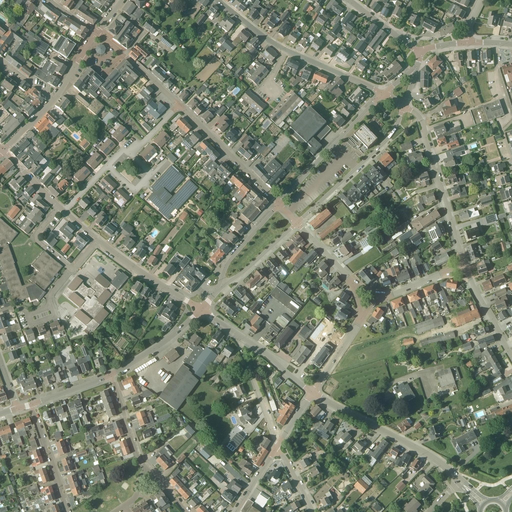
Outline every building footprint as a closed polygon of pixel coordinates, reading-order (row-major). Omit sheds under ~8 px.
[(22,8),(27,0),(18,0),(17,0),(15,0),(13,3),(16,5),(17,5),(20,7),(17,10),(20,11),(22,8)] [(27,15),(19,24),(22,26),(33,12),(32,12),(35,7),(32,5),(35,0),(28,0),(23,8),(28,12),(26,14),(27,15)] [(70,11),(77,0),(67,0),(63,6),(70,11)] [(103,13),(112,0),(97,0),(93,6),(95,7),(103,13)] [(135,5),(139,9),(145,0),(129,0),(129,1),(135,5)] [(187,0),(188,0),(192,0),(190,3),(189,3),(182,11),(183,11),(181,13),(184,16),(186,14),(187,15),(199,0),(187,0)] [(204,8),(209,2),(205,0),(199,0),(187,15),(193,19),(200,9),(199,9),(201,6),(204,8)] [(236,10),(244,0),(236,0),(232,6),(236,10)] [(248,0),(248,1),(246,0),(244,0),(236,10),(237,11),(239,9),(243,12),(246,8),(249,11),(256,1),(253,0),(252,0),(251,2),(248,0)] [(338,16),(343,10),(335,4),(336,3),(332,0),(326,9),(332,13),(333,12),(338,16)] [(383,4),(384,0),(380,0),(377,4),(375,3),(370,10),(376,14),(381,7),(383,4)] [(253,20),(258,14),(255,12),(258,8),(257,7),(260,3),(257,1),(256,1),(249,11),(251,12),(248,16),(253,20)] [(98,17),(94,14),(93,14),(91,17),(89,15),(89,14),(86,12),(88,9),(82,5),(83,4),(79,2),(75,9),(78,11),(75,14),(93,26),(97,20),(96,20),(98,17)] [(144,12),(143,11),(139,9),(135,5),(134,7),(128,2),(121,11),(129,16),(125,20),(126,21),(132,25),(137,19),(138,20),(137,22),(139,24),(142,20),(140,18),(144,12)] [(410,11),(414,4),(410,2),(406,9),(410,11)] [(386,18),(388,14),(392,7),(390,6),(391,4),(387,3),(386,4),(380,15),(386,18)] [(44,15),(49,8),(45,4),(43,6),(41,4),(37,8),(35,7),(32,12),(33,12),(34,10),(37,13),(42,17),(43,16),(43,17),(44,15)] [(216,12),(218,10),(213,6),(206,15),(209,17),(210,16),(213,19),(216,19),(219,14),(216,12)] [(313,12),(316,13),(318,15),(322,9),(318,6),(313,12)] [(61,14),(54,9),(53,11),(49,8),(44,15),(43,17),(47,19),(54,24),(61,14)] [(399,18),(403,11),(397,8),(393,15),(399,18)] [(465,13),(461,11),(455,8),(454,11),(455,12),(456,13),(455,16),(462,20),(465,13)] [(265,9),(264,10),(260,16),(263,18),(268,12),(265,9)] [(279,20),(283,23),(285,22),(290,15),(285,11),(279,20)] [(272,29),(276,24),(274,22),(278,16),(272,12),(268,19),(270,20),(266,25),(272,29)] [(351,13),(351,14),(349,13),(341,23),(347,27),(345,29),(349,33),(351,30),(354,26),(351,23),(350,23),(352,20),(354,21),(357,17),(351,13)] [(494,27),(495,28),(497,19),(493,18),(494,14),(489,13),(487,21),(488,21),(488,24),(489,25),(489,26),(491,27),(494,28),(494,27)] [(511,13),(511,16),(506,15),(503,27),(511,29),(511,26),(511,13)] [(126,21),(125,20),(122,18),(123,16),(120,14),(107,32),(114,37),(115,37),(124,23),(126,21)] [(416,27),(421,19),(411,14),(409,20),(411,21),(410,24),(416,27)] [(200,26),(206,18),(203,15),(196,23),(200,26)] [(88,31),(67,18),(65,16),(64,18),(60,24),(65,27),(68,29),(76,35),(74,39),(79,42),(82,39),(83,40),(88,31)] [(316,21),(323,26),(328,20),(323,16),(322,17),(320,16),(316,21)] [(337,25),(341,19),(338,16),(333,22),(337,25)] [(442,26),(443,24),(427,16),(425,20),(426,20),(422,28),(434,33),(436,29),(439,31),(440,30),(439,27),(442,26)] [(224,30),(229,34),(236,25),(231,21),(230,21),(227,19),(224,23),(221,27),(219,29),(222,31),(224,30)] [(13,23),(19,28),(20,28),(21,29),(23,27),(22,26),(19,24),(15,21),(13,22),(13,23)] [(131,26),(132,25),(126,21),(124,23),(115,37),(114,37),(113,39),(127,49),(140,31),(133,26),(133,27),(131,26)] [(152,35),(156,31),(159,34),(162,31),(158,28),(149,21),(143,27),(152,35)] [(283,28),(279,34),(283,38),(290,29),(287,27),(289,25),(285,22),(283,23),(281,26),(283,28)] [(8,30),(0,23),(0,34),(2,37),(8,30)] [(21,37),(16,33),(19,28),(13,23),(0,41),(0,55),(1,56),(5,51),(9,47),(8,46),(14,39),(18,43),(5,60),(16,68),(20,62),(15,59),(19,54),(27,42),(36,48),(37,45),(39,43),(25,32),(24,34),(21,37)] [(371,38),(378,29),(372,24),(364,35),(361,33),(357,38),(367,46),(373,39),(371,38)] [(455,31),(453,27),(452,24),(442,28),(441,27),(442,26),(439,27),(440,30),(439,31),(441,37),(445,35),(445,36),(455,31)] [(337,25),(331,33),(335,36),(341,28),(337,25)] [(294,44),(299,37),(296,36),(299,32),(296,29),(288,39),(294,44)] [(251,36),(248,33),(247,34),(243,30),(237,37),(237,38),(231,44),(228,42),(226,40),(229,38),(228,38),(223,43),(225,44),(226,45),(223,48),(225,49),(224,50),(228,54),(234,48),(235,48),(239,43),(239,44),(242,41),(244,43),(251,36)] [(383,39),(386,35),(381,30),(373,40),(373,39),(367,46),(368,46),(365,50),(371,54),(383,39)] [(304,48),(309,42),(307,41),(309,39),(310,36),(307,34),(299,44),(304,48)] [(351,34),(345,41),(351,46),(357,38),(351,34)] [(220,47),(223,43),(228,38),(225,35),(216,44),(220,47)] [(67,59),(75,46),(61,36),(52,49),(67,59)] [(174,44),(164,36),(159,41),(170,49),(173,52),(177,47),(174,44)] [(254,49),(260,43),(254,38),(249,44),(247,43),(244,46),(249,51),(247,53),(252,58),(257,52),(254,49)] [(317,51),(322,45),(323,43),(318,39),(316,41),(311,47),(317,51)] [(40,41),(39,43),(37,45),(46,51),(48,46),(42,42),(40,41)] [(361,54),(367,46),(361,41),(354,49),(361,54)] [(151,56),(142,48),(138,44),(128,55),(135,61),(137,59),(140,61),(143,57),(145,59),(148,55),(150,57),(151,56)] [(46,51),(37,45),(36,48),(34,51),(37,53),(38,53),(42,56),(46,51)] [(100,45),(97,46),(96,50),(97,53),(101,55),(104,53),(105,49),(103,46),(100,45)] [(330,56),(336,49),(331,45),(330,46),(329,46),(325,52),(330,56)] [(266,59),(273,51),(268,47),(264,53),(262,51),(259,54),(263,58),(264,57),(266,59)] [(345,63),(348,59),(349,56),(340,49),(335,55),(338,57),(345,63)] [(268,62),(272,65),(275,62),(273,61),(278,55),(273,51),(266,59),(269,61),(268,62)] [(484,62),(486,62),(491,61),(490,55),(491,55),(491,52),(486,52),(486,51),(484,52),(483,52),(483,56),(480,56),(481,63),(481,66),(485,66),(484,62)] [(475,62),(475,58),(475,53),(468,53),(468,62),(466,62),(467,68),(472,68),(471,62),(475,62)] [(27,60),(19,54),(15,59),(20,62),(16,68),(29,78),(32,73),(29,70),(23,65),(26,61),(27,60)] [(463,62),(462,59),(462,54),(454,55),(455,63),(458,62),(459,68),(463,67),(462,62),(463,62)] [(363,72),(367,66),(362,62),(364,58),(361,55),(354,64),(357,66),(357,67),(363,72)] [(442,63),(440,60),(437,57),(432,61),(439,69),(438,70),(437,69),(436,70),(440,74),(442,72),(445,69),(443,68),(444,68),(442,66),(443,64),(442,63)] [(48,71),(53,74),(54,72),(62,76),(67,68),(62,65),(51,59),(49,63),(46,62),(41,71),(46,74),(48,71)] [(291,69),(295,62),(289,59),(283,70),(283,72),(286,73),(288,68),(291,69)] [(137,79),(141,75),(124,60),(116,70),(121,75),(122,76),(117,81),(119,82),(119,83),(126,90),(129,87),(137,79)] [(23,65),(29,70),(33,65),(26,61),(23,65)] [(157,78),(163,70),(158,66),(161,63),(159,61),(151,70),(153,72),(152,73),(157,78)] [(390,71),(389,71),(395,77),(403,70),(396,61),(387,68),(390,71)] [(439,69),(432,61),(427,66),(428,68),(428,67),(433,72),(433,73),(431,75),(435,84),(439,80),(437,77),(440,74),(436,70),(437,69),(438,70),(439,69)] [(268,72),(265,69),(258,62),(255,65),(259,67),(257,70),(264,76),(268,72)] [(297,72),(301,64),(295,62),(291,69),(294,70),(292,74),(295,76),(297,72)] [(428,68),(427,66),(421,71),(420,88),(428,89),(428,85),(428,76),(430,74),(427,69),(428,68)] [(508,75),(509,78),(510,82),(511,82),(511,81),(511,76),(509,66),(502,67),(505,75),(508,75)] [(92,78),(95,74),(88,68),(84,73),(91,79),(90,81),(88,83),(92,86),(94,84),(94,83),(95,81),(92,78)] [(235,73),(236,74),(239,77),(244,71),(240,68),(235,73)] [(309,78),(312,71),(306,68),(301,78),(298,77),(296,80),(291,84),(294,87),(299,82),(301,83),(304,80),(307,81),(309,77),(309,78)] [(55,88),(60,80),(53,76),(53,77),(52,76),(53,74),(48,71),(46,74),(41,71),(38,69),(35,75),(47,83),(55,88)] [(264,76),(257,70),(254,72),(254,71),(252,69),(249,71),(260,81),(264,76)] [(115,87),(113,85),(117,81),(122,76),(121,75),(116,70),(104,82),(100,86),(108,94),(112,90),(115,87)] [(162,83),(167,78),(171,82),(175,78),(168,72),(166,73),(163,71),(163,70),(157,78),(162,83)] [(395,77),(389,71),(388,72),(386,70),(379,75),(381,78),(383,76),(389,81),(395,77)] [(256,86),(260,81),(249,71),(249,72),(248,73),(251,76),(249,79),(256,86)] [(89,80),(90,81),(91,79),(84,73),(79,80),(86,86),(88,84),(86,83),(89,80)] [(319,82),(322,75),(316,73),(311,83),(315,85),(316,80),(317,81),(316,82),(318,83),(319,82)] [(87,92),(89,94),(95,99),(98,96),(95,93),(99,88),(103,92),(101,93),(107,99),(110,96),(109,95),(108,94),(100,86),(104,82),(95,74),(92,78),(95,81),(94,83),(94,84),(92,86),(87,92)] [(329,78),(324,76),(322,75),(319,82),(322,83),(321,87),(325,89),(332,82),(328,80),(329,78)] [(291,84),(296,80),(293,77),(289,82),(288,81),(287,83),(290,86),(291,84)] [(5,89),(10,93),(11,92),(16,85),(7,78),(0,87),(0,89),(3,92),(5,89)] [(338,88),(344,83),(339,78),(326,91),(330,94),(329,95),(331,96),(331,95),(332,96),(330,98),(334,102),(336,100),(343,93),(338,88)] [(26,87),(28,85),(23,80),(18,87),(25,92),(28,89),(26,87)] [(73,87),(80,93),(82,91),(86,95),(87,96),(89,94),(87,92),(84,89),(86,87),(86,86),(79,80),(73,87)] [(170,91),(171,90),(174,87),(168,81),(163,85),(168,89),(170,91)] [(198,96),(198,97),(202,92),(203,93),(206,89),(209,86),(206,83),(207,83),(206,82),(206,83),(205,83),(202,86),(203,86),(199,90),(199,89),(194,94),(198,96)] [(229,92),(234,87),(232,84),(231,84),(226,90),(229,92)] [(149,96),(153,92),(147,87),(142,92),(142,91),(139,94),(144,99),(142,102),(146,106),(153,99),(149,96)] [(183,102),(186,98),(191,93),(195,89),(193,87),(189,91),(187,89),(178,98),(183,102)] [(36,99),(41,104),(45,100),(45,98),(40,93),(33,88),(31,90),(28,94),(30,96),(35,99),(36,99)] [(459,88),(453,92),(457,98),(463,94),(459,88)] [(302,99),(307,94),(304,91),(302,89),(299,92),(299,93),(297,94),(300,96),(302,99)] [(243,105),(252,94),(248,90),(241,98),(243,101),(241,104),(243,105)] [(355,100),(359,104),(367,96),(362,90),(359,94),(356,91),(349,98),(353,102),(355,100)] [(291,96),(289,98),(297,105),(301,100),(292,91),(289,94),(291,96)] [(427,109),(435,105),(434,101),(438,100),(438,101),(442,100),(440,95),(438,96),(435,91),(429,95),(431,99),(424,102),(427,109)] [(0,103),(0,105),(1,106),(3,108),(8,101),(13,94),(11,92),(10,93),(3,102),(2,101),(0,103)] [(80,93),(75,98),(76,99),(96,116),(104,107),(95,99),(91,103),(84,97),(80,93)] [(250,107),(257,99),(252,94),(243,105),(245,107),(248,104),(250,107)] [(202,100),(198,97),(198,96),(196,98),(195,97),(187,106),(192,111),(195,107),(202,100)] [(36,99),(35,99),(32,102),(28,97),(24,101),(30,107),(31,106),(36,110),(41,104),(36,99)] [(55,106),(63,112),(70,103),(62,97),(55,106)] [(285,103),(292,110),(297,105),(287,97),(285,99),(287,101),(285,103)] [(252,113),(262,103),(257,99),(250,107),(252,109),(250,112),(252,113)] [(229,109),(234,103),(231,100),(225,106),(229,109)] [(355,109),(351,106),(344,100),(342,103),(346,107),(341,113),(342,114),(340,116),(345,121),(353,112),(352,112),(355,109)] [(450,114),(457,111),(453,100),(445,103),(447,108),(443,109),(444,112),(443,113),(444,116),(450,114)] [(18,109),(12,104),(8,101),(3,108),(6,111),(10,107),(15,112),(16,112),(15,113),(17,115),(14,118),(20,125),(25,119),(22,117),(24,114),(18,109)] [(28,118),(36,110),(31,106),(30,107),(24,101),(24,102),(23,102),(22,103),(23,103),(18,109),(24,114),(25,114),(28,118)] [(208,105),(207,105),(203,101),(193,112),(198,116),(208,105)] [(470,111),(475,126),(504,116),(499,101),(470,111)] [(140,115),(150,124),(153,121),(149,117),(151,115),(156,120),(166,109),(161,104),(158,108),(152,102),(140,115)] [(280,109),(287,115),(292,110),(283,102),(280,104),(282,106),(280,109)] [(259,114),(266,107),(262,103),(252,113),(254,115),(257,112),(259,114)] [(201,119),(206,124),(210,120),(216,114),(216,115),(223,107),(222,106),(218,110),(215,107),(212,110),(211,108),(204,115),(201,119)] [(216,115),(219,117),(226,110),(223,107),(216,115)] [(278,111),(275,114),(282,120),(287,116),(278,107),(276,110),(278,111)] [(331,130),(328,126),(309,109),(290,129),(292,130),(289,132),(314,156),(313,155),(322,147),(318,143),(331,130)] [(345,121),(340,116),(333,110),(331,113),(334,116),(333,117),(334,118),(332,121),(333,122),(339,128),(345,121)] [(57,119),(50,112),(49,111),(44,117),(55,129),(58,126),(58,127),(65,120),(60,116),(57,119)] [(273,116),(271,119),(278,126),(282,120),(273,112),(271,114),(273,116)] [(106,125),(114,116),(111,114),(104,123),(106,125)] [(14,118),(12,117),(10,115),(0,124),(0,130),(7,138),(20,125),(14,118)] [(222,133),(228,126),(226,124),(229,121),(223,115),(216,123),(219,125),(216,128),(222,133)] [(55,129),(44,117),(34,128),(30,131),(35,136),(45,127),(50,131),(48,133),(54,139),(59,133),(55,129)] [(181,130),(186,124),(181,119),(176,124),(174,122),(169,128),(173,132),(178,127),(181,130)] [(147,127),(143,122),(139,126),(144,131),(147,127)] [(443,125),(443,124),(438,126),(439,127),(434,129),(435,132),(434,133),(435,135),(436,135),(436,136),(437,136),(438,139),(461,131),(460,126),(452,129),(451,130),(449,123),(443,125)] [(186,134),(188,132),(191,129),(186,124),(181,130),(178,132),(183,137),(186,134)] [(128,132),(125,129),(121,125),(116,131),(124,138),(128,132)] [(368,150),(378,140),(364,126),(354,135),(360,141),(358,143),(361,145),(362,144),(368,150)] [(237,133),(233,130),(232,129),(224,137),(230,142),(230,141),(233,143),(242,134),(239,131),(237,133)] [(24,138),(30,145),(33,143),(33,144),(35,146),(33,148),(40,155),(46,148),(35,136),(30,131),(24,138)] [(119,143),(124,138),(116,131),(111,136),(119,143)] [(170,139),(166,135),(163,131),(158,137),(165,144),(170,139)] [(192,147),(201,138),(195,133),(190,138),(188,136),(184,140),(189,145),(189,144),(192,147)] [(242,145),(248,137),(245,134),(238,141),(242,145)] [(160,149),(165,144),(158,137),(153,142),(160,149)] [(180,143),(182,141),(183,140),(180,137),(174,143),(177,146),(180,143)] [(25,154),(30,158),(29,159),(33,162),(34,162),(40,155),(33,148),(30,145),(24,138),(15,146),(21,153),(22,152),(25,154)] [(243,156),(257,141),(254,138),(250,144),(247,141),(238,151),(243,156)] [(437,141),(439,147),(446,145),(448,150),(459,146),(458,142),(453,143),(452,138),(451,139),(446,140),(445,138),(437,141)] [(116,146),(112,143),(108,139),(103,144),(111,151),(116,146)] [(90,145),(86,141),(81,147),(85,150),(90,145)] [(200,154),(209,146),(204,141),(199,146),(199,147),(196,150),(198,152),(200,155),(200,154)] [(257,144),(259,142),(257,141),(243,156),(248,161),(256,152),(253,149),(258,144),(257,144)] [(403,151),(412,148),(410,142),(401,146),(403,151)] [(106,156),(111,151),(103,144),(100,147),(99,149),(98,150),(106,156)] [(145,150),(152,157),(157,152),(150,145),(145,150)] [(260,155),(266,148),(263,145),(257,153),(260,155)] [(9,151),(21,163),(24,160),(21,157),(25,154),(22,152),(21,153),(15,146),(9,151)] [(209,157),(215,152),(209,146),(200,154),(201,155),(201,154),(203,156),(204,156),(206,154),(209,157)] [(458,165),(458,164),(456,158),(457,157),(456,154),(457,153),(457,154),(466,151),(464,146),(447,152),(449,159),(444,161),(445,165),(445,167),(446,167),(446,168),(451,167),(451,168),(458,165)] [(267,147),(260,155),(264,158),(271,150),(267,147)] [(152,157),(145,150),(140,155),(147,162),(150,159),(152,157)] [(186,163),(195,152),(193,150),(192,151),(192,150),(187,156),(183,160),(186,163)] [(103,159),(99,156),(96,152),(92,156),(91,158),(98,165),(103,159)] [(214,162),(220,157),(215,152),(209,157),(208,158),(209,158),(208,159),(210,160),(204,166),(205,167),(205,168),(206,168),(207,169),(204,171),(208,175),(216,165),(214,162)] [(422,158),(421,154),(417,156),(417,155),(416,155),(415,153),(408,155),(410,162),(410,161),(412,165),(416,163),(416,164),(424,161),(423,160),(424,160),(423,157),(422,158)] [(397,165),(390,157),(387,154),(379,161),(386,168),(391,164),(393,166),(395,165),(396,166),(397,165)] [(35,177),(42,170),(43,169),(42,166),(47,162),(40,155),(34,162),(30,167),(33,170),(30,172),(35,177)] [(93,170),(98,165),(91,158),(86,163),(93,170)] [(10,169),(13,165),(7,159),(0,165),(6,172),(3,175),(10,169)] [(34,162),(33,162),(29,159),(23,165),(28,170),(30,167),(34,162)] [(281,167),(273,159),(267,165),(263,170),(264,170),(263,171),(257,165),(252,170),(265,183),(281,167)] [(271,189),(275,186),(286,174),(293,167),(290,165),(292,163),(289,159),(269,181),(266,184),(271,189)] [(219,168),(216,165),(208,175),(211,178),(215,175),(216,176),(215,177),(217,179),(228,168),(223,163),(219,168)] [(504,164),(496,166),(495,163),(489,165),(490,169),(493,168),(496,175),(503,173),(502,169),(505,168),(504,164)] [(52,181),(54,178),(62,169),(65,166),(63,164),(60,167),(57,165),(52,171),(47,167),(43,173),(47,176),(41,183),(46,188),(52,181)] [(381,170),(380,168),(377,165),(369,171),(370,172),(365,177),(363,175),(361,178),(361,179),(360,180),(361,182),(356,187),(354,185),(352,188),(352,189),(345,195),(343,193),(341,196),(342,197),(340,198),(349,208),(353,204),(354,206),(356,204),(358,206),(362,202),(359,200),(364,196),(365,198),(367,196),(366,195),(370,192),(369,190),(368,188),(369,187),(370,188),(372,186),(374,188),(376,186),(375,185),(377,183),(379,181),(380,183),(382,181),(383,181),(387,176),(381,170)] [(90,173),(87,170),(83,166),(78,171),(85,178),(90,173)] [(171,166),(151,187),(155,191),(147,199),(159,210),(158,211),(166,219),(175,209),(177,211),(197,188),(188,180),(172,197),(169,195),(184,178),(178,172),(178,173),(171,166)] [(222,183),(219,186),(223,189),(229,182),(230,180),(227,178),(233,172),(228,168),(217,179),(219,181),(220,180),(224,180),(222,183)] [(427,173),(423,174),(422,170),(413,173),(415,181),(419,180),(421,184),(422,183),(423,187),(429,185),(428,181),(429,180),(427,173)] [(81,183),(85,178),(78,171),(73,176),(81,183)] [(508,177),(507,177),(506,174),(495,177),(496,178),(495,179),(496,181),(497,184),(498,184),(499,187),(502,186),(510,184),(508,177)] [(230,180),(229,182),(232,186),(233,186),(234,185),(233,185),(239,178),(235,175),(230,180)] [(105,188),(112,181),(106,176),(100,183),(105,188)] [(450,185),(457,183),(458,186),(466,184),(464,176),(459,177),(456,178),(455,176),(448,179),(450,185)] [(20,188),(26,182),(26,181),(24,180),(21,177),(16,182),(14,180),(9,184),(14,189),(18,186),(20,188)] [(56,198),(61,192),(56,187),(57,186),(56,185),(59,182),(54,178),(52,181),(54,184),(48,190),(56,198)] [(67,187),(69,185),(68,184),(70,181),(67,178),(64,180),(59,184),(57,186),(56,187),(61,192),(64,194),(69,189),(67,187)] [(233,196),(245,183),(239,178),(233,185),(234,185),(237,188),(231,194),(233,196)] [(110,193),(117,186),(112,181),(105,188),(110,193)] [(245,183),(233,196),(239,202),(236,205),(237,206),(240,203),(240,202),(246,195),(251,189),(245,183)] [(226,185),(223,189),(221,192),(224,195),(230,188),(226,185)] [(30,186),(24,192),(27,194),(23,197),(27,201),(28,200),(30,198),(29,197),(35,191),(30,186)] [(453,196),(459,194),(461,198),(467,196),(465,188),(460,190),(459,187),(451,189),(453,196)] [(118,201),(125,194),(120,189),(113,196),(118,201)] [(259,196),(252,189),(251,189),(246,195),(248,197),(245,200),(244,199),(242,201),(246,204),(244,205),(247,208),(250,205),(259,213),(268,203),(261,198),(262,197),(260,195),(259,196)] [(511,190),(506,192),(505,189),(499,190),(501,196),(504,195),(506,200),(507,200),(511,198),(511,190)] [(195,197),(198,200),(204,194),(201,191),(195,197)] [(30,202),(35,206),(40,200),(42,199),(36,194),(32,199),(30,202)] [(123,206),(127,202),(130,199),(125,194),(118,201),(123,206)] [(433,194),(421,198),(423,204),(429,203),(432,203),(432,202),(435,201),(433,194)] [(87,201),(89,198),(87,195),(84,199),(84,198),(78,204),(84,209),(90,204),(87,201)] [(493,204),(492,201),(490,197),(480,200),(482,207),(493,204)] [(49,208),(40,200),(35,206),(36,207),(36,206),(40,208),(38,211),(37,211),(43,216),(44,215),(43,215),(49,208)] [(511,212),(511,204),(510,205),(509,202),(503,203),(505,210),(507,209),(508,214),(511,212)] [(98,212),(95,210),(96,209),(99,206),(96,203),(93,206),(87,212),(93,217),(95,215),(98,212)] [(251,223),(259,213),(250,205),(247,208),(241,215),(239,218),(243,222),(244,222),(247,225),(250,222),(251,223)] [(12,220),(20,211),(14,206),(7,215),(12,220)] [(37,211),(38,211),(33,207),(33,208),(34,209),(31,212),(26,208),(24,210),(29,214),(26,218),(25,218),(24,219),(33,227),(35,225),(35,226),(38,222),(39,223),(42,219),(41,219),(43,216),(37,211)] [(315,230),(319,227),(332,215),(326,209),(317,217),(317,218),(310,223),(310,225),(315,230)] [(461,221),(469,218),(469,220),(479,217),(477,211),(473,213),(472,210),(467,211),(467,212),(459,214),(461,221)] [(100,228),(106,221),(103,219),(106,215),(102,211),(99,214),(97,217),(96,218),(98,220),(95,224),(96,224),(98,226),(100,228)] [(411,223),(415,230),(417,232),(423,229),(436,220),(441,217),(436,211),(419,222),(417,219),(411,223)] [(184,223),(189,216),(184,212),(179,219),(184,223)] [(494,215),(486,218),(488,224),(496,222),(494,215)] [(322,240),(326,237),(349,219),(346,216),(340,220),(339,219),(318,235),(322,240)] [(0,246),(0,263),(2,268),(1,268),(2,270),(6,283),(7,286),(8,290),(9,290),(13,301),(12,301),(13,302),(17,301),(17,302),(21,301),(21,299),(25,298),(25,299),(29,298),(30,302),(36,300),(39,300),(43,295),(41,293),(42,292),(43,292),(46,289),(45,288),(47,285),(49,286),(51,283),(49,280),(50,279),(52,280),(57,274),(55,273),(58,269),(60,270),(62,267),(44,251),(41,255),(42,256),(39,259),(38,258),(33,264),(34,265),(33,267),(39,272),(35,277),(33,275),(29,280),(32,282),(31,283),(22,287),(20,283),(19,283),(17,279),(19,279),(16,271),(15,272),(13,268),(15,267),(14,265),(13,265),(12,263),(14,263),(13,261),(11,253),(9,254),(8,250),(9,249),(8,245),(7,246),(6,244),(8,242),(9,244),(12,241),(11,240),(13,236),(15,237),(17,234),(3,222),(0,218),(0,245),(0,246)] [(30,231),(33,227),(24,219),(21,223),(30,231)] [(244,226),(240,223),(237,220),(232,226),(233,227),(230,230),(233,232),(234,231),(241,237),(245,231),(242,228),(244,226)] [(27,235),(30,231),(21,223),(18,227),(27,235)] [(68,238),(72,233),(75,229),(69,224),(65,229),(62,227),(59,230),(59,231),(67,238),(68,238)] [(446,234),(444,230),(441,224),(433,228),(434,229),(429,231),(433,241),(438,239),(438,238),(446,234)] [(480,237),(476,224),(471,225),(472,230),(466,232),(467,235),(466,236),(467,240),(468,239),(468,240),(471,239),(472,240),(480,237)] [(116,235),(119,231),(120,231),(116,228),(115,230),(109,225),(104,230),(111,236),(113,233),(116,235)] [(129,250),(134,243),(132,242),(136,237),(131,233),(133,229),(127,225),(120,234),(126,238),(124,241),(125,242),(123,245),(129,250)] [(334,246),(341,241),(343,244),(353,237),(356,235),(355,234),(354,234),(352,234),(353,235),(352,236),(349,231),(343,235),(340,231),(329,239),(334,246)] [(399,239),(402,243),(413,235),(411,231),(399,239)] [(56,236),(51,232),(43,240),(44,241),(49,245),(56,236)] [(237,240),(229,233),(227,236),(225,233),(221,238),(228,244),(230,242),(233,245),(237,240)] [(394,241),(389,233),(384,236),(389,245),(394,241)] [(419,233),(418,233),(413,236),(410,239),(414,244),(422,238),(419,233)] [(75,240),(84,247),(89,241),(80,234),(75,240)] [(299,245),(302,248),(306,244),(303,241),(297,235),(293,239),(299,245)] [(297,261),(299,259),(296,257),(301,251),(297,247),(299,245),(293,239),(293,238),(286,245),(294,254),(292,257),(297,261)] [(371,245),(371,244),(367,238),(359,243),(359,244),(354,247),(351,244),(350,244),(340,250),(343,255),(344,254),(346,257),(361,246),(363,250),(371,245)] [(151,252),(154,247),(153,246),(156,243),(153,240),(150,244),(147,249),(151,252)] [(141,259),(146,252),(143,250),(145,247),(145,246),(147,243),(144,241),(136,252),(138,252),(135,256),(141,259)] [(435,251),(441,247),(438,242),(431,246),(435,251)] [(66,244),(61,251),(65,254),(70,248),(66,244)] [(229,250),(223,244),(220,247),(216,244),(214,246),(216,248),(217,247),(225,255),(229,250)] [(156,259),(162,248),(158,245),(152,254),(153,255),(150,259),(150,260),(148,263),(153,267),(157,260),(156,259)] [(469,254),(483,250),(488,248),(487,245),(482,247),(482,246),(478,247),(479,249),(477,250),(475,245),(467,247),(469,254)] [(165,254),(168,256),(173,250),(170,247),(165,254)] [(225,255),(217,247),(216,248),(212,253),(214,254),(220,260),(225,255)] [(399,247),(393,251),(396,256),(403,252),(399,247)] [(472,261),(479,258),(478,253),(480,253),(480,255),(484,253),(483,250),(469,254),(472,261)] [(285,253),(284,254),(282,251),(277,255),(282,261),(285,258),(287,261),(289,258),(287,256),(288,256),(285,253)] [(309,265),(314,259),(318,256),(313,251),(308,256),(304,260),(309,265)] [(304,253),(299,259),(297,261),(294,265),(298,268),(303,263),(302,263),(304,260),(308,256),(304,253)] [(438,266),(444,264),(450,261),(446,253),(439,257),(438,256),(434,257),(435,259),(438,266)] [(203,259),(197,254),(194,257),(200,262),(203,259)] [(216,265),(220,260),(214,254),(209,259),(206,262),(210,265),(213,263),(216,265)] [(423,274),(419,265),(423,264),(417,254),(413,257),(416,263),(412,265),(413,269),(414,272),(416,277),(423,274)] [(273,273),(272,274),(276,279),(277,277),(276,275),(281,271),(285,276),(288,272),(282,265),(279,268),(272,259),(267,264),(273,270),(272,271),(273,273)] [(175,269),(181,262),(178,260),(172,267),(169,265),(163,272),(169,277),(175,269)] [(479,275),(487,272),(486,268),(491,267),(488,260),(480,262),(482,266),(477,268),(479,275)] [(324,271),(328,267),(323,262),(314,271),(322,279),(327,273),(324,271)] [(203,273),(204,271),(201,268),(200,270),(194,265),(191,269),(190,270),(195,274),(194,274),(195,275),(201,281),(206,275),(203,273)] [(191,269),(188,266),(177,277),(180,280),(178,283),(191,293),(195,288),(198,284),(192,278),(195,275),(194,274),(195,274),(190,270),(191,269)] [(402,274),(401,272),(400,272),(398,266),(390,269),(393,278),(396,277),(399,284),(406,281),(403,274),(402,274)] [(364,280),(372,273),(371,271),(369,273),(367,270),(366,269),(359,275),(360,275),(359,276),(361,278),(362,277),(364,280)] [(396,285),(393,278),(390,269),(386,271),(386,272),(383,273),(385,278),(384,278),(385,279),(381,281),(384,287),(391,285),(392,287),(396,285)] [(275,289),(276,287),(279,284),(279,283),(276,279),(272,274),(268,277),(267,276),(267,275),(265,274),(264,272),(263,273),(260,270),(258,272),(256,272),(256,274),(255,274),(256,276),(254,278),(253,277),(251,280),(246,285),(251,290),(255,286),(257,288),(258,288),(259,288),(260,287),(261,286),(261,285),(265,281),(267,283),(268,282),(275,289)] [(410,279),(409,275),(407,270),(404,271),(403,270),(402,271),(401,272),(402,274),(403,274),(406,281),(410,279)] [(92,332),(93,333),(109,314),(103,309),(104,307),(102,306),(112,295),(111,295),(116,289),(117,291),(128,278),(122,273),(121,274),(117,271),(114,275),(116,276),(110,284),(99,274),(94,281),(96,282),(90,289),(88,289),(81,284),(83,282),(76,277),(67,288),(63,294),(68,299),(80,309),(74,317),(87,328),(86,329),(84,332),(87,334),(89,332),(90,334),(92,332)] [(372,276),(373,274),(372,273),(364,280),(366,282),(365,283),(367,285),(367,284),(368,285),(375,279),(372,276)] [(485,292),(493,289),(507,283),(506,282),(510,281),(507,274),(503,275),(489,281),(482,284),(485,292)] [(336,277),(332,281),(327,276),(321,282),(329,290),(333,287),(334,289),(341,282),(336,277)] [(451,289),(453,281),(448,280),(448,281),(439,284),(441,287),(443,287),(446,288),(450,289),(451,289)] [(458,290),(461,291),(463,289),(458,283),(458,282),(453,281),(451,289),(458,290)] [(136,296),(142,286),(141,286),(142,285),(140,284),(139,284),(136,283),(134,286),(133,286),(130,291),(132,293),(132,294),(136,296)] [(291,292),(281,284),(280,284),(279,284),(276,287),(288,296),(291,292)] [(439,298),(436,291),(434,286),(429,288),(434,301),(435,305),(438,304),(437,300),(436,300),(436,299),(439,298)] [(276,287),(275,289),(270,295),(296,315),(302,307),(300,306),(292,299),(288,296),(276,287)] [(146,299),(151,292),(150,291),(150,290),(148,289),(147,290),(145,288),(137,300),(140,302),(143,297),(146,299)] [(431,302),(434,301),(429,288),(423,290),(426,297),(429,296),(431,302)] [(252,299),(243,289),(241,291),(239,289),(234,293),(240,300),(242,298),(247,303),(252,299)] [(494,293),(496,298),(507,293),(505,289),(494,293)] [(126,292),(123,298),(129,301),(131,298),(129,296),(130,295),(126,292)] [(349,296),(342,292),(339,297),(345,301),(349,296)] [(421,300),(420,297),(418,292),(413,294),(418,307),(420,306),(418,301),(421,300)] [(415,308),(418,307),(413,294),(408,296),(410,304),(413,303),(415,308)] [(156,308),(159,303),(162,299),(157,296),(156,298),(152,295),(148,302),(151,304),(151,305),(156,308)] [(292,299),(300,306),(302,303),(297,299),(294,296),(292,299)] [(502,309),(510,306),(506,296),(495,300),(496,303),(495,303),(498,310),(502,309)] [(346,303),(345,303),(340,299),(336,305),(342,310),(338,316),(342,319),(342,318),(346,320),(346,319),(347,320),(348,318),(348,317),(350,314),(346,312),(350,306),(346,303)] [(405,306),(404,303),(402,299),(397,301),(402,314),(402,313),(403,316),(405,315),(402,307),(405,306)] [(237,305),(235,308),(226,301),(221,307),(233,317),(238,311),(237,310),(239,307),(241,309),(244,306),(238,301),(236,304),(237,305)] [(399,315),(402,314),(397,301),(392,303),(395,310),(397,309),(399,315)] [(255,313),(261,306),(257,302),(249,311),(252,314),(250,316),(252,317),(255,313)] [(173,314),(176,309),(169,304),(165,310),(161,307),(156,314),(160,316),(160,315),(172,323),(176,316),(173,314)] [(387,308),(386,305),(378,309),(378,308),(375,312),(381,317),(387,308)] [(480,318),(477,310),(475,305),(470,307),(472,311),(470,312),(469,308),(457,314),(458,317),(456,318),(452,320),(455,328),(480,318)] [(499,315),(498,316),(500,318),(502,321),(504,320),(508,318),(509,318),(510,318),(510,317),(511,316),(511,313),(510,309),(505,311),(503,312),(498,315),(499,315)] [(378,321),(381,317),(375,312),(372,316),(372,317),(368,323),(371,326),(373,322),(375,323),(377,320),(378,321)] [(265,322),(258,316),(255,313),(252,317),(244,326),(250,331),(249,331),(254,335),(258,331),(265,322)] [(0,323),(8,320),(8,319),(6,314),(0,316),(0,323)] [(276,320),(280,324),(285,328),(291,319),(284,314),(283,315),(283,314),(279,319),(278,318),(276,320)] [(125,323),(127,320),(129,318),(124,315),(120,320),(125,323)] [(324,337),(334,325),(327,319),(324,317),(323,317),(316,327),(314,329),(324,337)] [(414,325),(417,334),(445,325),(442,317),(432,320),(432,319),(414,325)] [(0,330),(10,327),(8,321),(8,320),(0,323),(0,330)] [(63,329),(62,324),(58,325),(57,321),(57,323),(54,324),(49,325),(53,336),(65,332),(63,329)] [(280,350),(283,346),(299,326),(293,321),(274,344),(280,350)] [(261,337),(269,343),(271,341),(271,342),(280,330),(276,327),(272,324),(265,333),(261,337)] [(51,337),(48,330),(45,331),(43,326),(37,328),(40,337),(37,338),(38,341),(44,339),(45,340),(51,337)] [(312,332),(307,328),(305,326),(297,337),(304,342),(312,332)] [(482,336),(490,333),(488,327),(474,332),(476,338),(482,336)] [(36,335),(34,336),(32,332),(29,333),(29,331),(24,333),(28,343),(35,341),(35,342),(38,341),(37,338),(36,335)] [(218,344),(223,336),(217,332),(211,340),(212,340),(206,348),(211,351),(213,348),(214,349),(217,346),(213,343),(214,342),(218,344)] [(457,337),(457,335),(455,336),(454,332),(427,339),(420,341),(422,348),(455,338),(457,337)] [(4,343),(12,340),(10,334),(2,337),(4,343)] [(196,346),(197,344),(200,340),(195,336),(192,339),(190,341),(186,339),(183,343),(189,347),(188,348),(192,351),(196,346)] [(495,339),(494,339),(493,336),(484,339),(478,341),(480,349),(487,347),(487,345),(495,342),(495,341),(495,339)] [(6,349),(14,346),(17,345),(16,343),(14,344),(12,340),(4,343),(6,349)] [(315,346),(313,345),(308,341),(304,346),(311,351),(315,346)] [(333,348),(327,343),(312,362),(319,367),(333,348)] [(201,348),(198,346),(197,347),(196,347),(158,398),(176,412),(196,385),(197,384),(198,382),(208,368),(214,360),(217,356),(214,354),(211,352),(211,351),(206,348),(204,350),(201,348)] [(225,356),(228,358),(233,352),(229,349),(230,347),(228,346),(227,347),(226,346),(219,356),(218,355),(217,356),(214,360),(219,364),(225,356)] [(300,365),(311,351),(304,346),(293,360),(300,365)] [(103,366),(102,362),(106,361),(102,348),(98,350),(97,351),(98,352),(95,354),(96,356),(99,355),(99,356),(96,357),(93,358),(97,368),(103,366)] [(179,356),(174,351),(173,349),(164,357),(170,364),(179,356)] [(485,361),(494,356),(490,349),(481,354),(480,349),(472,352),(474,359),(481,356),(483,359),(482,359),(482,360),(482,361),(483,361),(484,361),(485,361)] [(19,359),(20,362),(21,361),(23,361),(26,360),(24,355),(17,357),(15,352),(8,354),(11,362),(19,359)] [(76,363),(74,357),(73,354),(68,356),(70,360),(68,361),(69,362),(63,364),(64,368),(66,367),(68,371),(69,371),(72,377),(78,375),(76,367),(75,368),(74,364),(76,363)] [(56,366),(62,364),(60,358),(60,356),(57,357),(57,359),(53,360),(56,366)] [(492,367),(498,363),(494,356),(485,361),(487,363),(485,365),(487,369),(492,366),(492,367)] [(89,367),(87,364),(85,358),(82,359),(81,358),(76,360),(79,367),(80,366),(82,374),(89,371),(88,368),(89,367)] [(497,378),(501,375),(499,372),(502,370),(498,363),(492,367),(493,370),(494,369),(494,370),(492,371),(494,374),(489,377),(492,381),(497,378)] [(64,376),(61,369),(61,368),(53,371),(56,380),(57,382),(58,382),(59,382),(60,382),(60,381),(63,380),(62,376),(64,376)] [(450,368),(436,374),(441,388),(452,384),(453,388),(456,387),(455,383),(455,381),(461,379),(457,368),(451,370),(450,368)] [(483,372),(480,368),(469,374),(472,378),(483,372)] [(51,383),(55,381),(52,372),(43,375),(42,375),(43,377),(43,379),(43,380),(43,381),(44,382),(44,383),(46,387),(52,384),(51,383)] [(21,375),(20,378),(22,381),(17,383),(18,386),(20,385),(23,392),(29,390),(26,380),(24,374),(24,375),(21,375)] [(133,383),(133,382),(130,377),(121,382),(123,387),(129,384),(131,389),(134,395),(140,393),(137,386),(135,387),(133,382),(133,383)] [(36,388),(35,384),(33,378),(26,380),(29,390),(32,389),(32,390),(36,388)] [(279,378),(274,383),(278,386),(282,381),(279,378)] [(398,397),(403,404),(415,397),(407,384),(405,386),(403,383),(395,388),(396,389),(396,390),(397,390),(399,394),(396,395),(396,396),(401,393),(402,396),(399,398),(399,397),(398,397)] [(236,398),(245,394),(241,385),(232,389),(233,393),(234,392),(236,398)] [(511,398),(511,391),(508,393),(505,387),(499,389),(501,395),(502,395),(505,402),(511,398)] [(133,406),(140,404),(147,402),(145,398),(150,396),(154,395),(148,390),(142,393),(143,395),(138,397),(132,399),(132,400),(131,400),(133,406)] [(102,400),(109,397),(107,391),(99,393),(102,400)] [(102,400),(103,403),(104,406),(111,403),(109,397),(102,400)] [(293,405),(295,402),(291,399),(288,403),(285,400),(282,406),(283,406),(283,407),(285,408),(292,412),(295,407),(293,405)] [(73,402),(73,403),(77,415),(81,413),(80,412),(84,411),(80,400),(76,402),(76,401),(73,402)] [(73,403),(67,405),(71,416),(71,417),(77,415),(73,403)] [(104,406),(106,412),(114,410),(111,403),(104,406)] [(497,419),(497,418),(511,412),(511,404),(498,410),(497,408),(491,410),(490,411),(492,415),(487,416),(489,421),(488,421),(488,422),(493,420),(497,419)] [(250,414),(249,413),(250,412),(247,405),(247,406),(246,407),(244,408),(239,410),(241,417),(242,417),(243,420),(247,423),(247,422),(251,425),(256,420),(251,416),(251,415),(252,415),(251,414),(250,414)] [(312,415),(311,416),(310,417),(312,418),(314,420),(315,420),(322,411),(316,406),(310,413),(312,415)] [(64,413),(61,407),(55,409),(57,416),(60,415),(62,419),(68,417),(66,412),(64,413)] [(288,418),(292,412),(285,408),(283,407),(280,410),(278,413),(280,414),(281,413),(288,418)] [(104,420),(111,418),(116,416),(114,410),(106,412),(107,416),(104,418),(104,420)] [(53,415),(51,416),(49,412),(43,414),(44,417),(44,419),(45,419),(45,421),(49,420),(51,425),(56,423),(53,415)] [(138,421),(151,416),(150,414),(150,412),(144,414),(143,412),(136,415),(138,421)] [(278,413),(277,413),(275,416),(279,419),(276,422),(283,426),(288,418),(281,413),(280,414),(278,413)] [(140,427),(147,424),(147,425),(153,423),(151,416),(138,421),(140,427)] [(31,425),(29,419),(21,421),(25,432),(28,430),(27,427),(31,425)] [(402,433),(411,426),(406,420),(398,426),(402,433)] [(16,429),(18,433),(22,431),(23,432),(25,432),(21,421),(14,424),(16,429)] [(328,422),(325,425),(325,426),(324,425),(324,424),(318,421),(318,422),(316,424),(313,428),(317,429),(319,431),(320,431),(326,434),(328,432),(329,433),(330,432),(333,429),(332,428),(334,425),(328,422)] [(105,434),(120,429),(118,422),(108,425),(109,428),(103,430),(105,434)] [(184,429),(188,432),(191,436),(198,430),(191,423),(184,429)] [(8,437),(12,436),(9,426),(2,429),(6,441),(9,440),(8,437)] [(97,426),(93,428),(90,429),(87,430),(88,435),(92,434),(100,431),(98,426),(97,426)] [(144,439),(158,435),(155,426),(149,428),(149,429),(146,431),(146,432),(142,433),(144,439)] [(431,441),(441,438),(439,430),(440,430),(440,429),(440,428),(439,427),(438,427),(438,426),(429,429),(431,436),(430,436),(431,441)] [(120,429),(105,434),(106,437),(113,435),(116,434),(117,438),(123,435),(120,429)] [(346,449),(350,446),(353,443),(350,439),(352,437),(347,432),(345,434),(341,431),(335,438),(338,441),(341,439),(344,442),(341,444),(346,449)] [(239,436),(238,434),(237,434),(236,434),(235,435),(236,435),(229,443),(236,449),(244,439),(243,439),(239,435),(239,436)] [(471,440),(469,436),(468,434),(452,442),(455,448),(457,447),(460,453),(458,454),(459,454),(464,451),(462,446),(471,440)] [(265,450),(270,442),(263,438),(261,441),(257,438),(254,444),(258,446),(258,447),(259,448),(257,451),(260,452),(262,449),(265,450)] [(37,448),(35,441),(35,440),(29,442),(32,450),(37,448)] [(57,450),(65,448),(64,444),(68,443),(67,440),(55,444),(57,450)] [(116,451),(127,447),(125,440),(119,443),(120,447),(115,449),(116,451)] [(365,442),(363,444),(360,441),(355,447),(354,448),(352,450),(361,457),(366,452),(363,449),(367,444),(365,442)] [(377,461),(389,445),(383,441),(374,453),(370,451),(365,457),(372,463),(371,463),(373,465),(376,461),(377,461)] [(60,456),(71,452),(70,450),(69,446),(65,448),(57,450),(60,456)] [(156,461),(160,466),(166,460),(168,459),(169,458),(170,457),(173,454),(165,446),(165,447),(159,452),(161,456),(156,461)] [(122,457),(130,454),(127,447),(116,451),(117,454),(120,453),(122,457)] [(207,460),(212,454),(205,447),(199,453),(207,460)] [(395,460),(400,451),(394,448),(390,453),(389,453),(388,455),(391,458),(395,460)] [(268,452),(265,450),(262,449),(260,452),(256,458),(254,457),(251,461),(253,462),(252,464),(258,467),(268,452)] [(34,459),(40,457),(38,450),(28,454),(29,457),(33,455),(34,459)] [(87,455),(85,450),(75,454),(76,456),(72,457),(61,461),(63,467),(75,463),(73,459),(77,458),(87,455)] [(179,465),(186,457),(183,454),(176,462),(179,465)] [(404,469),(411,457),(404,454),(401,459),(399,458),(395,465),(401,469),(402,468),(404,469)] [(36,466),(43,464),(40,457),(34,459),(35,463),(31,464),(33,468),(37,466),(36,466)] [(311,461),(312,460),(310,457),(301,463),(304,469),(312,464),(311,461)] [(166,460),(160,466),(165,471),(170,465),(171,466),(174,463),(169,458),(168,459),(166,460)] [(250,465),(246,462),(243,460),(238,467),(242,469),(241,471),(245,473),(249,476),(253,470),(249,467),(250,465)] [(419,467),(421,463),(416,460),(410,469),(413,471),(414,470),(414,471),(414,472),(415,472),(416,472),(417,470),(418,471),(419,468),(419,467)] [(66,473),(77,470),(76,467),(74,463),(75,463),(63,467),(66,473)] [(319,474),(322,479),(326,477),(324,472),(322,473),(320,469),(321,468),(319,464),(315,466),(316,468),(312,470),(312,471),(309,472),(313,478),(319,474)] [(40,477),(46,475),(44,469),(34,472),(35,475),(39,474),(40,477)] [(173,478),(169,482),(173,487),(179,481),(179,482),(181,480),(177,476),(181,472),(178,469),(171,475),(173,478)] [(84,474),(82,470),(79,472),(74,473),(75,476),(67,478),(69,485),(77,482),(78,482),(77,478),(82,476),(81,474),(84,474)] [(274,483),(278,478),(281,473),(275,470),(272,474),(271,473),(267,480),(270,482),(270,481),(274,483)] [(212,477),(220,484),(224,479),(217,472),(212,477)] [(43,484),(49,482),(46,475),(40,477),(42,482),(38,483),(39,486),(43,485),(43,484)] [(419,492),(426,498),(433,490),(431,488),(435,484),(426,476),(422,480),(423,482),(420,485),(422,488),(419,492)] [(184,485),(187,482),(183,478),(181,480),(179,482),(179,481),(173,487),(177,491),(184,485)] [(361,479),(358,481),(359,482),(356,486),(364,493),(365,492),(368,488),(369,487),(361,479)] [(242,487),(238,484),(232,480),(229,486),(224,482),(222,484),(225,487),(236,495),(242,487)] [(79,488),(77,482),(69,485),(71,490),(79,488)] [(401,482),(396,488),(400,492),(406,486),(401,482)] [(186,500),(191,495),(190,493),(198,485),(195,483),(189,489),(188,489),(181,496),(186,500)] [(275,503),(294,493),(295,492),(294,490),(293,490),(289,483),(278,488),(278,489),(272,497),(275,503)] [(236,495),(225,487),(222,484),(222,485),(222,486),(220,488),(228,494),(224,499),(230,504),(236,495)] [(73,497),(81,494),(80,491),(85,490),(84,489),(88,488),(87,485),(79,488),(71,490),(73,497)] [(188,489),(184,485),(177,491),(181,496),(188,489)] [(47,496),(53,494),(50,487),(40,490),(41,493),(45,492),(47,496)] [(273,495),(268,492),(264,489),(262,493),(271,499),(272,497),(273,495)] [(206,492),(207,493),(203,497),(204,497),(206,500),(210,496),(212,493),(211,492),(209,490),(206,492)] [(154,500),(155,501),(156,503),(158,502),(165,497),(161,491),(154,496),(150,499),(152,502),(154,500)] [(264,509),(271,499),(261,492),(255,503),(264,509)] [(325,507),(333,503),(331,500),(333,499),(329,492),(326,494),(328,498),(321,501),(325,507)] [(49,503),(55,501),(53,494),(47,496),(48,500),(44,501),(45,504),(49,503)] [(200,501),(197,499),(200,497),(198,494),(188,503),(193,508),(200,501)] [(157,509),(158,511),(162,511),(163,511),(162,511),(164,510),(162,507),(169,503),(167,500),(168,500),(166,498),(165,498),(165,497),(158,502),(161,507),(157,509)] [(241,511),(246,511),(253,502),(248,499),(240,511),(241,511)] [(421,505),(417,502),(414,499),(408,505),(407,503),(402,508),(406,511),(414,511),(421,505)] [(210,507),(212,504),(213,503),(211,501),(207,505),(207,506),(204,508),(202,506),(196,511),(204,511),(209,507),(210,507)] [(291,511),(292,511),(301,507),(298,501),(291,505),(287,507),(285,509),(287,511),(288,511),(290,511),(289,511),(291,510),(291,511)] [(147,511),(151,510),(146,504),(145,502),(138,507),(142,511),(147,511)]
